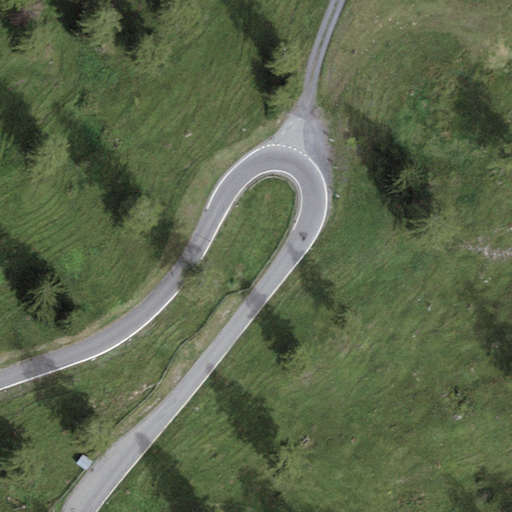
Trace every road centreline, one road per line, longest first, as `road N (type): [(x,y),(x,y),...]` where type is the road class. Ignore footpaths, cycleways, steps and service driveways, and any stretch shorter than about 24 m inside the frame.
road 1 (tertiary): [(93,511),(300,239),(313,208),(308,176),(286,160),(251,165),(223,195),(166,290),(130,324),(0,379)]
road 2 (track): [(286,160),(339,0)]
